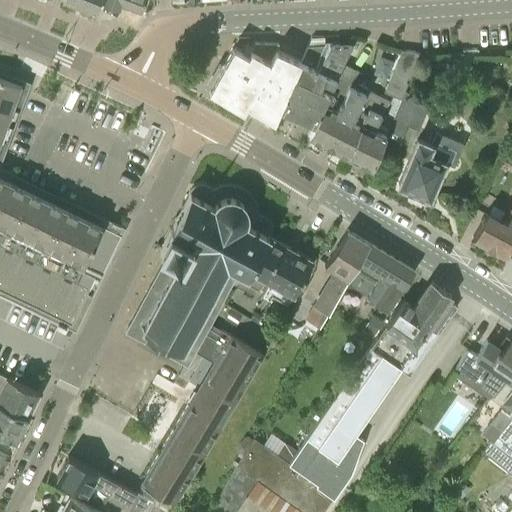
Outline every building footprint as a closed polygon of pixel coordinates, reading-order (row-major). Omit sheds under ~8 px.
[(71,0),(96,9),(99,0),(71,0)] [(243,115),(271,131),(276,120),(303,61),(300,60),(275,49),(278,43),(255,42),(247,54),(233,46),(206,98),(241,119),(243,115)] [(303,61),(276,120),(308,135),(342,63),(351,43),(307,45),(300,60),(303,61)] [(420,52),(402,49),(401,49),(385,89),(395,94),(386,115),(382,113),(389,99),(379,94),(343,165),(368,177),(380,147),(405,89),(404,89),(420,52)] [(375,58),(373,72),(388,74),(390,60),(375,58)] [(186,64),(181,61),(177,66),(183,69),(186,64)] [(343,165),(379,94),(361,85),(359,89),(351,85),(359,70),(342,63),(308,135),(303,144),(343,165)] [(0,288),(65,321),(71,323),(88,286),(93,289),(120,234),(119,233),(118,234),(109,230),(101,226),(101,225),(100,224),(100,225),(63,208),(64,207),(63,206),(62,207),(45,199),(45,198),(44,197),(44,198),(28,191),(29,190),(25,188),(25,189),(6,180),(0,176),(0,137),(5,123),(6,124),(7,122),(6,122),(13,104),(14,103),(13,103),(20,84),(21,84),(21,83),(20,83),(19,84),(1,76),(0,76),(0,288)] [(394,153),(406,124),(418,129),(428,106),(416,101),(418,96),(405,89),(380,147),(394,153)] [(412,191),(412,192),(433,145),(417,138),(398,183),(412,189),(412,191)] [(433,145),(412,192),(413,195),(421,199),(425,197),(426,195),(429,196),(448,151),(433,145)] [(234,274),(242,278),(244,279),(268,235),(269,233),(270,231),(270,229),(270,226),(269,224),(268,222),(267,220),(265,218),(263,217),(261,216),(259,215),(256,215),(257,213),(256,208),(255,204),(253,199),(250,195),(248,193),(247,192),(243,189),(238,187),(233,186),(229,185),(224,186),(219,187),(214,189),(212,191),(211,189),(209,188),(207,186),(205,185),(203,185),(201,184),(198,185),(196,185),(194,186),(192,188),(190,189),(189,191),(188,193),(188,194),(180,209),(160,244),(157,242),(155,245),(168,252),(125,329),(127,330),(128,329),(165,349),(185,360),(184,362),(186,362),(234,274)] [(485,212),(472,235),(505,253),(511,240),(511,207),(505,221),(485,212)] [(347,228),(324,265),(332,270),(312,303),(313,303),(304,318),(318,326),(368,241),(347,228)] [(257,287),(262,277),(269,281),(261,294),(269,299),(271,295),(288,304),(312,259),(268,235),(244,279),(243,280),(257,287)] [(368,241),(318,326),(319,327),(353,269),(375,282),(366,294),(388,309),(402,285),(403,286),(413,269),(368,241)] [(457,305),(447,298),(451,293),(431,280),(415,304),(404,297),(369,346),(400,367),(410,374),(457,305)] [(220,328),(220,329),(204,355),(214,362),(190,402),(188,401),(143,476),(174,496),(235,397),(237,398),(263,354),(231,334),(231,335),(220,328)] [(511,340),(510,339),(509,339),(505,337),(497,348),(495,351),(484,343),(477,354),(468,348),(455,369),(487,391),(499,375),(506,380),(511,372),(511,340)] [(254,438),(237,466),(257,479),(303,511),(321,511),(351,471),(363,438),(355,432),(400,367),(369,346),(288,461),(254,438)] [(500,404),(503,401),(511,407),(511,372),(506,380),(499,375),(487,391),(491,394),(490,396),(500,404)] [(0,403),(26,415),(39,391),(38,391),(18,382),(0,373),(0,403)] [(0,430),(15,438),(26,415),(0,403),(0,430)] [(510,416),(501,409),(490,423),(499,430),(510,416)] [(511,417),(510,416),(499,430),(499,431),(482,451),(511,475),(511,474),(511,417)] [(0,467),(15,438),(0,430),(0,467)] [(68,455),(57,475),(104,501),(107,495),(128,507),(127,507),(135,511),(140,511),(148,498),(137,491),(136,492),(136,491),(68,455)] [(234,511),(257,479),(237,466),(210,508),(211,509),(209,511),(234,511)] [(100,511),(69,494),(64,504),(61,503),(56,511),(100,511)]
